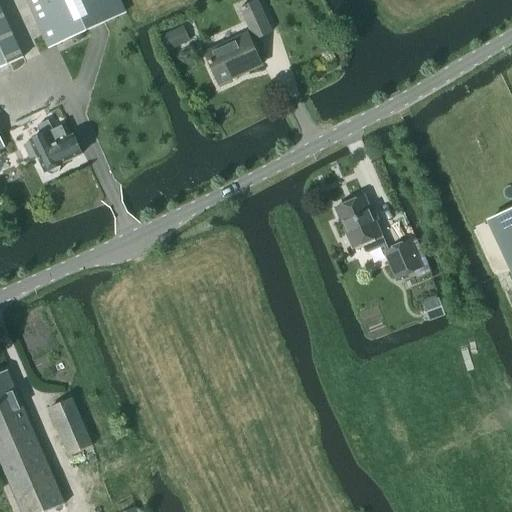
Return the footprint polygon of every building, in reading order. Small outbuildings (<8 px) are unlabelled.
[(120,0),(25,0),(49,50),(126,13),(120,0)] [(254,42),(272,33),(257,1),(239,10),(254,42)] [(0,6),(0,69),(24,58),(0,6)] [(183,28),(161,37),(168,52),(189,43),(183,28)] [(218,85),(260,66),(246,35),(204,54),(218,85)] [(32,141),(32,142),(24,146),(30,159),(39,155),(47,173),(48,173),(54,175),(60,172),(61,167),(63,166),(63,164),(82,155),(74,136),(68,139),(62,127),(54,131),(50,123),(40,127),(44,136),(32,141)] [(364,197),(334,210),(351,249),(361,245),(363,251),(363,252),(364,252),(364,253),(365,253),(366,253),(367,253),(385,245),(375,221),(377,220),(373,210),(370,211),(364,197)] [(511,210),(488,222),(511,273),(511,210)] [(410,241),(383,253),(395,280),(422,268),(410,241)] [(438,301),(423,306),(427,318),(428,320),(443,315),(438,301)] [(52,511),(65,507),(8,372),(0,375),(0,462),(21,511),(52,511)] [(72,400),(47,410),(67,457),(92,447),(72,400)] [(9,511),(2,495),(0,495),(0,511),(9,511)]
